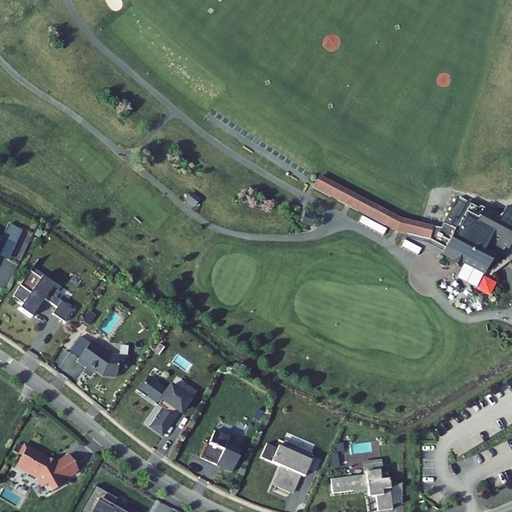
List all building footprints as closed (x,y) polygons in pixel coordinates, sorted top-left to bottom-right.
[(395,228),(429,237),(433,224),(396,215),(319,175),(313,186),(395,228)] [(484,208),(468,199),(458,217),(455,216),(450,224),(444,221),(441,226),(433,224),(429,237),(445,245),(443,249),(463,259),(485,271),(497,248),(501,251),(504,244),(509,246),(511,240),(511,218),(502,213),(485,205),(484,208)] [(0,221),(9,226),(17,208),(3,201),(0,207),(0,221)] [(304,215),(313,218),(317,207),(308,204),(304,215)] [(511,209),(506,206),(502,213),(511,218),(511,209)] [(0,221),(0,234),(4,236),(9,226),(0,221)] [(463,259),(443,249),(442,252),(453,257),(451,260),(460,265),(463,259)] [(54,314),(66,322),(75,310),(58,298),(61,293),(54,288),(41,279),(31,272),(20,286),(31,294),(21,309),(33,318),(46,299),(58,308),(54,314)] [(102,347),(93,341),(78,361),(87,367),(89,365),(104,376),(118,377),(119,367),(128,368),(129,357),(111,355),(101,348),(102,347)] [(147,378),(137,391),(146,397),(148,394),(157,401),(164,406),(162,409),(156,418),(168,427),(175,417),(173,416),(177,410),(181,413),(192,397),(182,389),(180,392),(171,386),(167,391),(147,378)] [(149,427),(164,437),(181,413),(177,410),(173,416),(175,417),(168,427),(156,418),(149,427)] [(200,457),(233,471),(239,458),(237,457),(243,443),(215,431),(209,444),(207,443),(200,457)] [(277,449),(266,444),(261,458),(284,468),(298,474),(304,477),(311,461),(278,447),(277,449)] [(39,478),(40,479),(45,487),(47,486),(51,493),(65,485),(63,481),(65,480),(79,471),(71,456),(54,466),(47,462),(48,461),(44,459),(45,458),(44,456),(36,452),(36,453),(25,446),(20,455),(23,457),(18,464),(26,469),(28,473),(39,480),(39,478)] [(381,471),(380,461),(363,463),(364,474),(330,478),(332,492),(367,487),(368,496),(375,495),(377,509),(392,507),(387,470),(381,471)] [(298,474),(284,468),(280,477),(294,483),(298,474)] [(275,487),(290,493),(294,483),(280,477),(275,487)] [(117,499),(95,487),(80,511),(122,511),(113,507),(115,503),(117,499)] [(130,511),(115,503),(113,507),(122,511),(130,511)]
